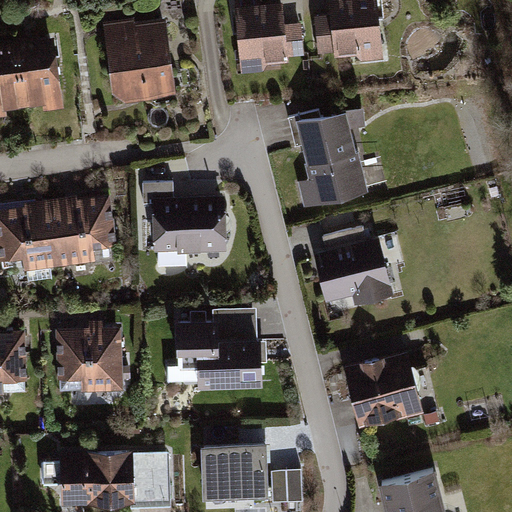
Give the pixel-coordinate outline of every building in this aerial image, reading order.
[(283,0),(232,7),(240,75),(273,71),(272,59),(306,55),(302,26),(286,28),(283,0)] [(333,0),(335,17),(317,19),(320,55),(356,52),(357,64),(382,62),(377,0),(333,0)] [(164,17),(106,24),(113,86),(123,95),(172,89),(164,17)] [(17,41),(25,102),(44,99),(45,111),(66,108),(57,36),(32,39),(17,41)] [(25,102),(17,41),(0,42),(0,119),(10,118),(8,104),(25,102)] [(362,103),(296,115),(312,174),(296,179),(304,205),(374,186),(356,124),(365,121),(362,103)] [(173,179),(142,180),(143,200),(155,199),(158,261),(187,260),(187,248),(229,247),(227,191),(174,193),(173,179)] [(117,255),(110,190),(53,197),(60,261),(117,255)] [(60,261),(53,197),(0,202),(0,234),(4,268),(60,261)] [(384,237),(316,254),(328,299),(355,293),(359,306),(399,296),(384,237)] [(220,315),(178,318),(180,362),(170,363),(171,385),(264,381),(262,335),(221,337),(220,315)] [(120,324),(59,325),(60,385),(121,385),(120,324)] [(0,390),(27,390),(24,326),(0,326),(0,390)] [(409,350),(347,364),(364,423),(426,409),(409,350)] [(271,441),(205,442),(206,494),(272,491),(271,441)] [(167,449),(61,450),(61,500),(167,499),(167,449)] [(304,465),(273,466),(275,499),(305,498),(304,465)] [(447,511),(436,468),(382,482),(390,511),(447,511)]
